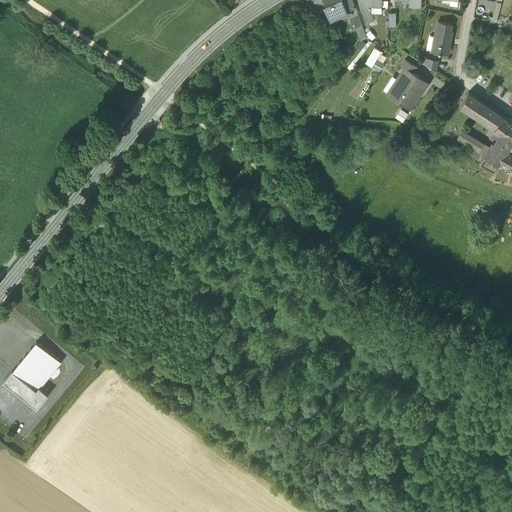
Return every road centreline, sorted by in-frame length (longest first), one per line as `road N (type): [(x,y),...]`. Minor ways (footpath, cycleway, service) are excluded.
road 1 (secondary): [(271,0),(194,59),(0,294)]
road 2 (track): [(402,511),(485,347)]
